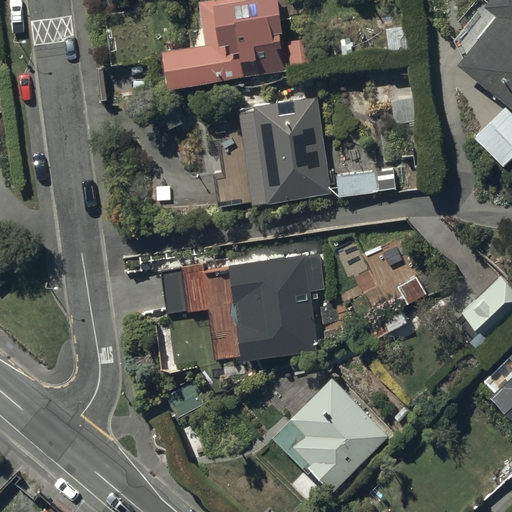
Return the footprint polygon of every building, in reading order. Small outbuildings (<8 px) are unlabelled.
[(278,0),(196,0),(202,42),(157,48),(162,87),(314,67),(310,38),(284,41),(278,0)] [(511,0),(489,0),(486,4),(499,14),(459,63),(511,105),(511,0)] [(411,24),(387,28),(390,52),(414,49),(411,24)] [(332,192),(318,96),(240,108),(249,169),(216,173),(220,202),(252,198),(253,204),(332,192)] [(181,97),(161,106),(170,127),(190,119),(181,97)] [(377,173),(338,175),(339,194),(396,190),(395,168),(377,169),(377,173)] [(320,348),(307,251),(231,261),(244,358),(320,348)] [(418,274),(399,285),(408,302),(428,291),(418,274)] [(511,285),(502,275),(463,311),(480,329),(470,338),(481,349),(511,319),(511,285)] [(511,372),(490,393),(511,416),(511,372)] [(391,434),(333,373),(273,430),(332,491),(391,434)] [(200,379),(167,394),(178,418),(211,403),(200,379)]
